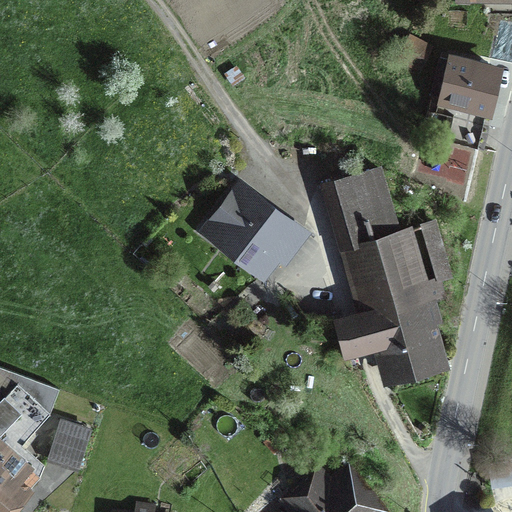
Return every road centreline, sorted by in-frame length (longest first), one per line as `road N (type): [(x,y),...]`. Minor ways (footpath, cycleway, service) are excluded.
road 1 (track): [(144,0),(318,211),(409,464),(439,494)]
road 2 (secondary): [(437,511),(511,167)]
